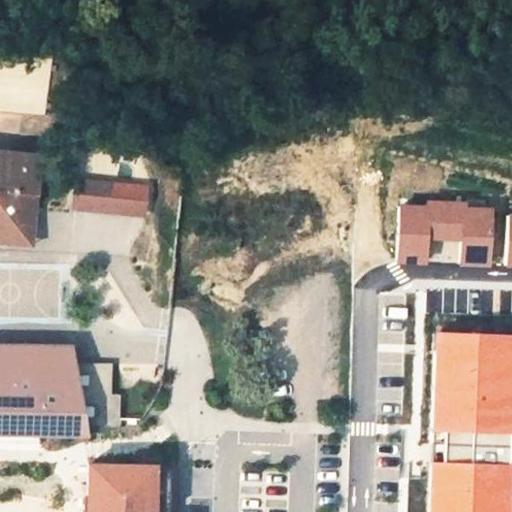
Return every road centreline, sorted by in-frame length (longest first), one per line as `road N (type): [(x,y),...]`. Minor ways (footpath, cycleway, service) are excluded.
road 1 (residential): [(360,511),(367,289),(391,272)]
road 2 (unknown): [(225,507),(205,416),(208,354),(225,305),(243,283)]
road 3 (residential): [(511,275),(391,272)]
